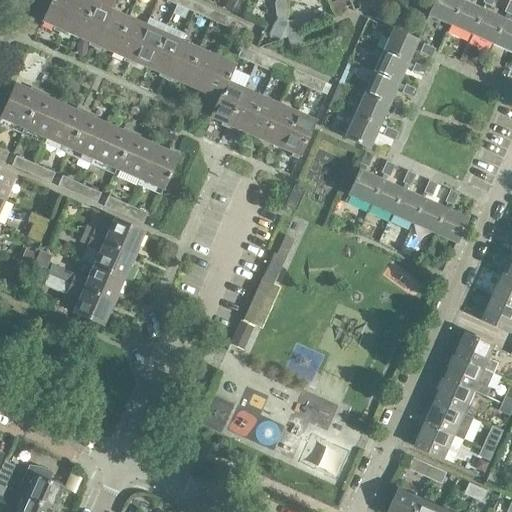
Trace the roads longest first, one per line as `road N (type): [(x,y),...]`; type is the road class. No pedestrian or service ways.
road 1 (residential): [(360,511),(511,169)]
road 2 (residential): [(252,187),(125,464)]
road 3 (unclassified): [(125,464),(0,404)]
road 4 (unclassified): [(244,511),(125,464)]
